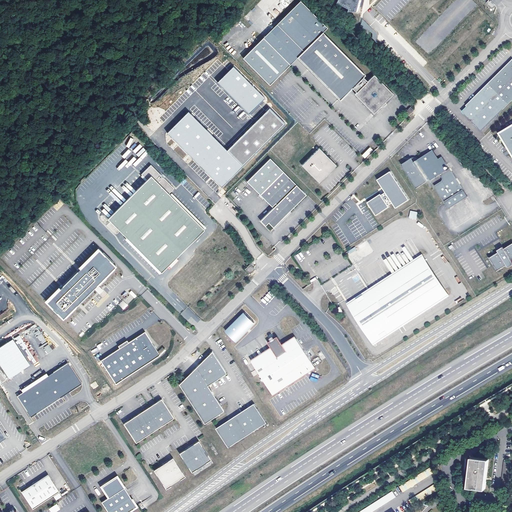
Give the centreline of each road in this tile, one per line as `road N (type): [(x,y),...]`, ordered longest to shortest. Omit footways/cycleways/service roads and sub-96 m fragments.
road 1 (unclassified): [(270,266),(160,374),(0,477)]
road 2 (unclassified): [(509,30),(270,266)]
road 3 (motorway): [(511,340),(238,511)]
road 4 (track): [(0,224),(228,0)]
road 5 (motorway): [(268,511),(511,358)]
road 6 (secondary): [(201,493),(368,384)]
road 7 (secondary): [(363,377),(201,493)]
road 8 (unknown): [(226,311),(246,332),(288,311),(305,325),(334,371),(296,398)]
road 9 (secondary): [(506,292),(363,377)]
road 10 (secondary): [(368,384),(506,292)]
road 11 (residential): [(363,377),(326,322),(270,266)]
road 12 (residential): [(511,426),(453,460),(462,511)]
